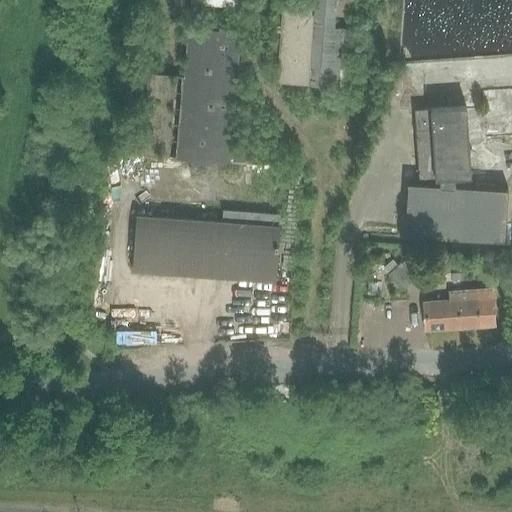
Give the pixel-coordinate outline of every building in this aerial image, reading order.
[(240,0),(191,0),(191,5),(240,9),(240,0)] [(352,17),(353,0),(314,0),(315,6),(283,4),(277,81),(351,86),(355,28),(334,27),(335,15),(352,17)] [(236,85),(240,32),(189,28),(185,76),(178,158),(229,162),(230,157),(240,157),(241,150),(230,149),(232,132),(242,132),(242,125),(232,124),(233,117),(243,118),(244,110),(234,109),(235,93),(245,94),(245,86),(236,85)] [(178,158),(185,76),(181,76),(147,73),(141,155),(178,158)] [(408,183),(405,235),(505,241),(508,189),(466,187),(465,176),(471,176),(469,139),(467,109),(466,106),(415,110),(420,177),(436,176),(436,178),(440,178),(441,185),(408,183)] [(276,280),(281,215),(224,210),(223,222),(137,216),(133,270),(276,280)] [(460,274),(450,274),(451,283),(461,283),(460,274)] [(368,282),(367,294),(380,295),(381,283),(368,282)] [(427,329),(494,324),(492,289),(451,292),(452,301),(425,302),(427,329)]
